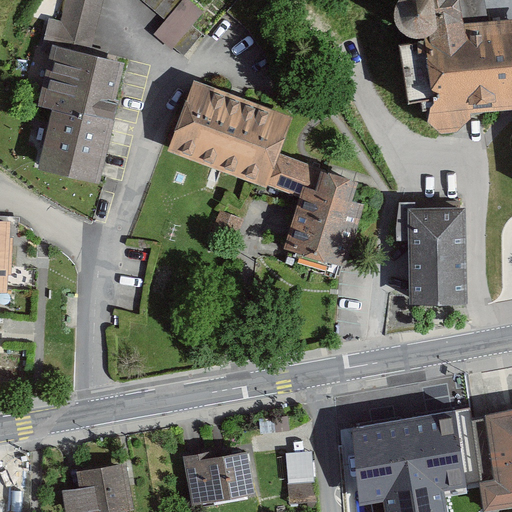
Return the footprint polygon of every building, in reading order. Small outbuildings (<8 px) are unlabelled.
[(91,47),(102,0),(66,0),(61,21),(50,19),(41,51),(52,54),(54,48),(106,62),(108,51),(91,47)] [(187,0),(144,0),(167,20),(157,32),(184,55),(202,34),(193,26),(203,14),(187,0)] [(401,0),(398,4),(394,10),(393,15),(393,19),(394,27),(397,33),(400,37),(404,39),(411,43),(419,43),(399,46),(408,104),(438,99),(439,103),(436,105),(433,108),(431,112),(430,116),(431,121),(433,125),(436,129),(440,132),(445,133),(450,132),(455,130),(459,126),(470,115),(470,111),(511,107),(511,21),(490,22),(487,6),(485,0),(401,0)] [(106,62),(54,48),(52,54),(39,105),(54,109),(39,168),(98,183),(100,174),(119,101),(114,100),(123,66),(106,62)] [(257,181),(268,185),(279,155),(292,119),(195,84),(185,110),(171,150),(212,165),(222,168),(257,181)] [(268,185),(303,198),(306,188),(317,192),(324,172),(279,155),(268,185)] [(350,201),(356,182),(324,172),(317,192),(306,188),(303,198),(286,250),(342,268),(362,204),(350,201)] [(466,304),(465,208),(459,208),(458,202),(399,203),(397,241),(409,240),(410,304),(466,304)] [(243,219),(221,210),(212,230),(235,240),(243,219)] [(0,294),(8,295),(11,221),(0,220),(0,294)] [(467,487),(455,412),(348,429),(361,503),(383,500),(385,511),(447,511),(444,491),(467,487)] [(511,413),(484,418),(494,482),(482,484),(486,511),(511,506),(511,413)] [(288,416),(259,418),(260,433),(263,433),(290,431),(288,416)] [(289,498),(315,498),(314,447),(288,448),(289,498)] [(256,495),(248,453),(213,460),(212,454),(197,456),(186,458),(195,506),(256,495)] [(128,482),(125,466),(79,473),(82,489),(75,490),(63,492),(66,511),(116,511),(132,510),(128,482)]
